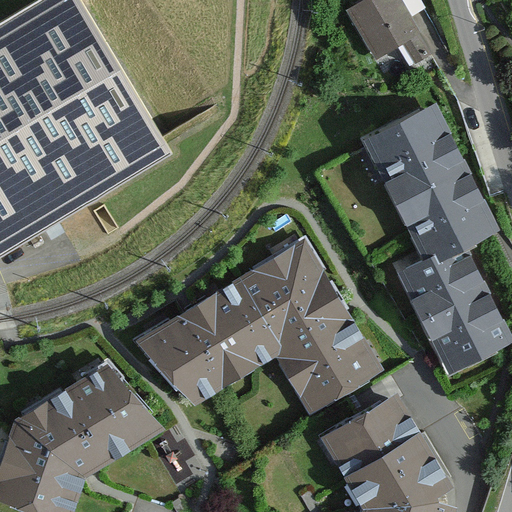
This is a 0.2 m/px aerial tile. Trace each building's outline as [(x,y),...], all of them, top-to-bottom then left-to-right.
[(77,0),(35,0),(0,21),(0,256),(171,152),(77,0)] [(407,0),(358,0),(349,6),(378,55),(424,28),(407,0)] [(438,98),(368,132),(426,248),(399,262),(451,368),(511,338),(511,324),(470,240),(501,224),(438,98)] [(307,233),(137,333),(197,398),(278,351),(311,410),(387,368),(307,233)] [(15,411),(0,457),(0,493),(61,511),(73,511),(87,465),(166,423),(108,353),(15,411)] [(364,500),(360,511),(457,511),(460,502),(456,478),(400,384),(323,429),(364,500)]
